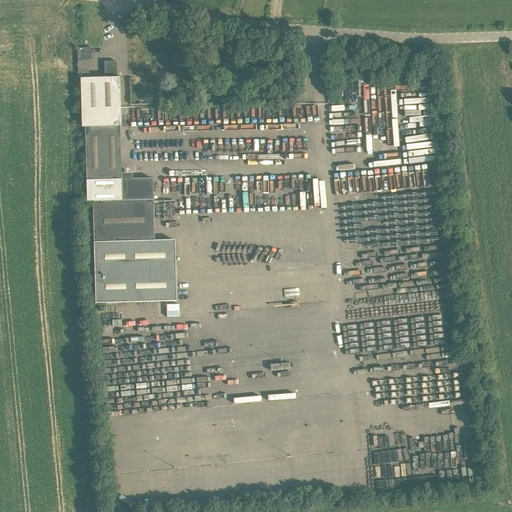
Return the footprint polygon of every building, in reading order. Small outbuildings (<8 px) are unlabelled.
[(186,46),(143,46),(143,63),(186,63),(186,46)] [(81,128),(84,128),(86,203),(91,203),(94,304),(176,302),(174,241),(154,241),(152,177),(132,178),(132,172),(120,172),(119,127),(120,126),(119,76),(116,76),(116,63),(105,63),(105,77),(86,77),(86,59),(90,59),(90,48),(76,49),(77,87),(80,86),(81,128)] [(125,106),(156,106),(156,96),(125,96),(125,106)] [(194,271),(244,273),(245,260),(194,259),(194,271)] [(273,274),(273,262),(247,261),(247,273),(273,274)] [(319,406),(315,407),(313,397),(308,398),(313,423),(322,422),(319,406)] [(268,472),(274,472),(273,461),(245,464),(248,491),(270,489),(268,472)]
